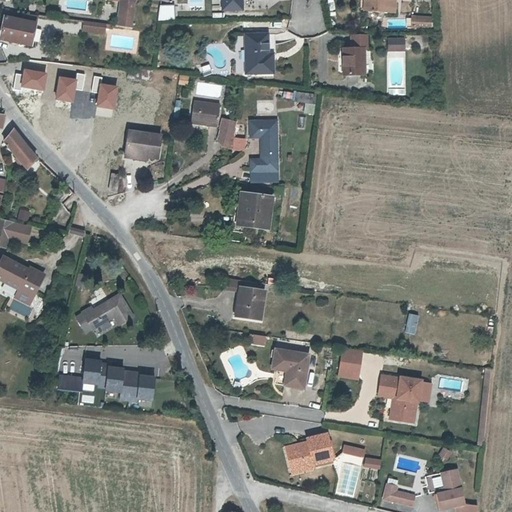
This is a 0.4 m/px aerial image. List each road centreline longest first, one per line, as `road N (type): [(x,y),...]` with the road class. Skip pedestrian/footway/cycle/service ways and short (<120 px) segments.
road 1 (tertiary): [(238,481),(136,253),(0,88)]
road 2 (residential): [(358,511),(238,481)]
